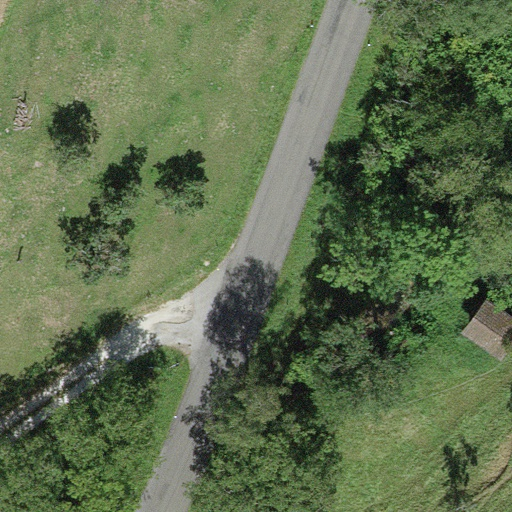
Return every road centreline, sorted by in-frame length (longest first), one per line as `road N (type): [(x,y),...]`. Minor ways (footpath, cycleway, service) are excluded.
road 1 (tertiary): [(147,511),(347,0)]
road 2 (track): [(0,426),(141,341),(221,320)]
